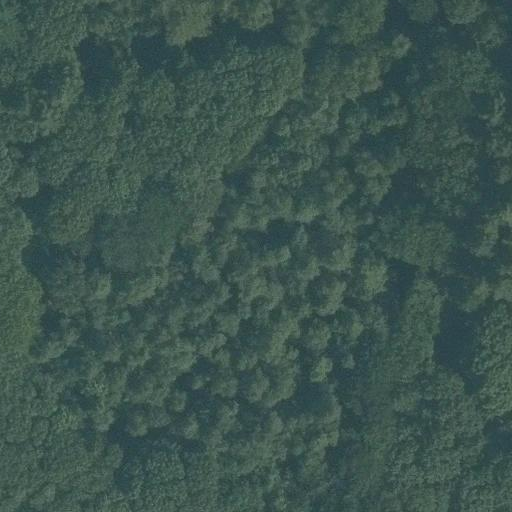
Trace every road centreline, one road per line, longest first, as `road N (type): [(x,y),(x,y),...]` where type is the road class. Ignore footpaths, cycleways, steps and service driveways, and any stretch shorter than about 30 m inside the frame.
road 1 (secondary): [(349,511),(469,0)]
road 2 (track): [(0,392),(118,464),(229,511)]
